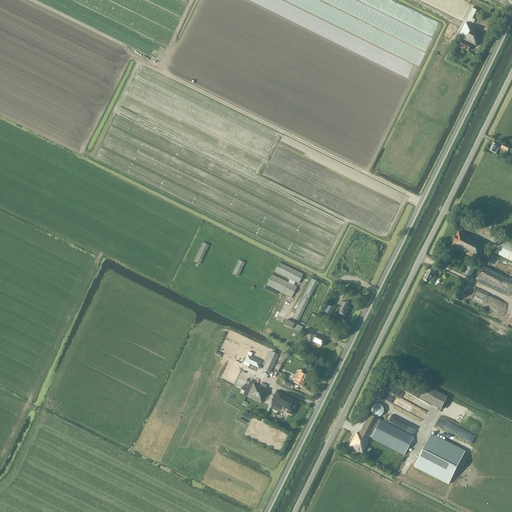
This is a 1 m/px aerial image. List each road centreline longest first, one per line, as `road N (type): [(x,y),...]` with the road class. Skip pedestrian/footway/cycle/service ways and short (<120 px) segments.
road 1 (unclassified): [(266,511),(511,16)]
road 2 (track): [(420,202),(128,56),(81,151),(0,111)]
road 3 (tertiary): [(294,511),(511,73)]
